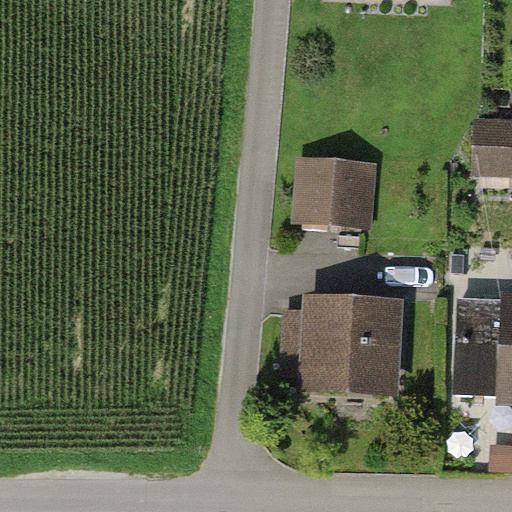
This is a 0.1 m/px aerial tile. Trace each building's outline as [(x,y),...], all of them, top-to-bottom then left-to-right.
[(471,0),(386,0),(386,6),(471,10),(471,0)] [(511,188),(511,127),(493,127),(492,188),(511,188)] [(391,174),(333,170),(329,230),(387,234),(391,174)] [(430,302),(332,299),(329,399),(426,402),(430,302)] [(511,300),(477,299),(473,399),(511,401),(511,300)]
